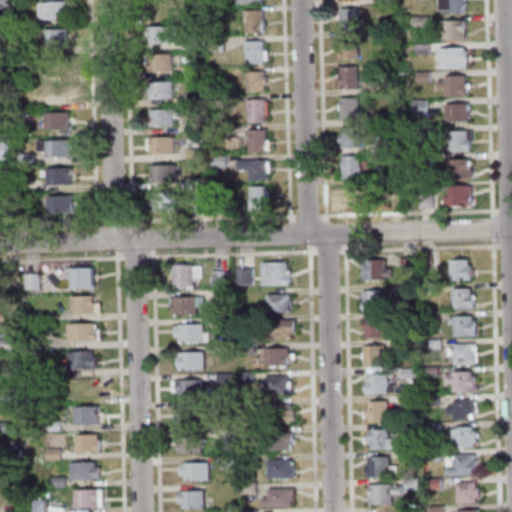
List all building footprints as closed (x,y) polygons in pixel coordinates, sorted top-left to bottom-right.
[(176,0),(150,0),(151,15),(176,15),(176,0)] [(463,13),(442,13),(442,0),(464,0),(464,4),(463,4),(463,13)] [(64,2),(65,9),(66,8),(66,18),(42,19),(41,3),(64,2)] [(339,8),(357,8),(357,30),(340,31),(339,8)] [(245,33),(245,20),(244,20),(244,11),(261,10),(262,33),(245,33)] [(32,26),(18,26),(17,15),(32,14),(32,26)] [(428,27),(415,27),(414,17),(428,17),(428,27)] [(442,21),(463,20),(464,39),(443,39),(442,21)] [(147,26),(171,25),(171,42),(148,44),(147,37),(143,38),(143,31),(147,31),(147,26)] [(44,46),(43,30),(66,29),(66,45),(44,46)] [(182,48),(182,37),(198,36),(199,48),(182,48)] [(208,37),(223,37),(223,52),(209,53),(208,37)] [(339,39),(356,38),(357,49),(358,49),(358,58),(340,59),(339,39)] [(19,53),(18,40),(33,39),(34,53),(19,53)] [(262,41),(263,50),(267,50),(267,60),(263,60),(263,63),(247,64),(246,51),(245,51),(245,42),(262,41)] [(416,55),(415,44),(428,44),(429,54),(416,55)] [(464,47),(465,66),(439,67),(439,48),(464,47)] [(172,70),(149,71),(148,65),(145,65),(144,55),(171,54),(172,70)] [(72,60),(47,60),(47,75),(72,75),(72,60)] [(197,77),(184,77),(183,67),(196,67),(197,77)] [(340,89),(340,67),(356,67),(356,78),(357,77),(358,89),(340,89)] [(263,71),(263,76),(266,76),(267,83),(264,83),(264,91),(247,92),(247,72),(263,71)] [(416,82),(416,71),(429,71),(430,81),(416,82)] [(444,77),(464,76),(464,83),(466,83),(466,96),(444,96),(444,89),(436,89),(436,81),(444,81),(444,77)] [(147,83),(172,82),(173,98),(148,99),(147,83)] [(370,93),(370,82),(385,82),(385,93),(370,93)] [(56,102),(55,86),(67,85),(68,90),(71,90),(71,96),(68,96),(68,101),(56,102)] [(30,105),(16,106),(15,91),(29,90),(30,105)] [(209,107),(209,94),(225,93),(225,106),(209,107)] [(185,94),(200,94),(201,104),(185,105),(185,94)] [(340,120),(340,98),(357,98),(358,108),(359,119),(340,120)] [(248,122),(248,109),(247,109),(247,100),(264,99),(265,121),(248,122)] [(426,117),(413,117),(413,100),(426,99),(426,117)] [(467,103),(468,120),(446,121),(445,103),(467,103)] [(174,126),(151,127),(150,110),(173,109),(173,111),(179,111),(179,118),(173,118),(174,126)] [(68,112),(69,128),(45,129),(45,113),(68,112)] [(387,112),(387,124),(373,124),(372,112),(387,112)] [(202,132),(185,132),(185,122),(202,121),(202,132)] [(239,148),(211,149),(210,127),(225,127),(226,138),(239,137),(239,148)] [(341,127),(358,127),(358,137),(359,137),(359,147),(341,147),(341,127)] [(416,137),(415,128),(428,128),(429,137),(416,137)] [(266,130),(266,139),(268,139),(268,149),(266,149),(266,152),(250,152),(249,140),(248,140),(247,130),(266,130)] [(448,132),(471,131),(471,142),(469,142),(469,151),(441,152),(441,138),(448,138),(448,132)] [(376,151),(375,137),(389,136),(389,151),(376,151)] [(151,154),(150,138),(174,137),(175,153),(151,154)] [(69,140),(69,156),(46,157),(46,150),(37,150),(36,142),(69,140)] [(9,142),(0,141),(0,158),(9,158),(9,142)] [(186,159),(186,150),(200,149),(200,159),(186,159)] [(34,164),(18,165),(18,154),(33,154),(34,164)] [(360,178),(342,178),(341,156),(358,155),(359,167),(360,178)] [(212,157),(225,156),(225,167),(212,167),(212,157)] [(430,164),(416,165),(416,156),(430,156),(430,164)] [(468,158),(468,166),(469,166),(470,171),(471,171),(471,178),(447,179),(446,159),(468,158)] [(237,160),(266,159),(266,162),(269,161),(270,171),(266,171),(267,179),(250,180),(249,169),(237,170),(237,160)] [(175,181),(152,182),(151,166),(174,165),(175,181)] [(47,185),(47,168),(70,167),(71,184),(47,185)] [(0,186),(0,172),(10,172),(11,186),(0,186)] [(183,188),(182,178),(200,177),(200,187),(183,188)] [(267,185),(267,208),(250,208),(249,186),(267,185)] [(361,206),(342,206),(342,186),(360,186),(361,206)] [(448,205),(448,204),(443,204),(443,197),(448,196),(448,187),(470,186),(471,205),(448,205)] [(175,210),(152,211),(152,193),(175,192),(175,210)] [(397,193),(397,207),(388,208),(388,194),(397,193)] [(432,207),(418,208),(418,193),(431,193),(432,207)] [(72,213),(48,214),(47,196),(71,195),(72,213)] [(231,209),(213,210),(212,195),(221,195),(221,200),(230,200),(231,209)] [(203,197),(204,213),(194,214),(193,197),(203,197)] [(12,221),(0,221),(0,205),(11,205),(12,221)] [(28,220),(18,220),(18,206),(27,206),(28,220)] [(429,253),(429,268),(422,268),(421,253),(429,253)] [(400,257),(400,272),(413,272),(413,257),(400,257)] [(361,262),(365,262),(365,259),(383,259),(383,268),(390,268),(391,276),(384,276),(384,279),(361,279),(361,262)] [(450,259),(467,259),(468,264),(470,264),(471,279),(450,279),(450,272),(449,271),(449,265),(450,265),(450,259)] [(235,269),(251,268),(251,276),(261,275),(260,263),(285,262),(286,269),(288,269),(288,284),(261,285),(260,279),(251,280),(251,284),(236,285),(235,269)] [(173,265),(192,264),(192,266),(200,265),(201,277),(193,277),(193,285),(174,286),(173,265)] [(94,285),(94,266),(73,267),(74,286),(94,285)] [(213,286),(212,271),(227,270),(228,286),(213,286)] [(23,273),(23,289),(38,288),(37,273),(23,273)] [(424,284),(436,283),(437,293),(424,294),(424,284)] [(452,288),(470,287),(470,293),(473,292),(473,308),(452,308),(452,301),(451,301),(451,294),(452,294),(452,288)] [(228,303),(214,304),(213,290),(228,290),(228,303)] [(361,291),(369,291),(369,290),(385,290),(385,311),(362,311),(361,291)] [(288,293),(289,310),(266,311),(266,294),(288,293)] [(69,296),(70,313),(99,312),(98,302),(93,302),(93,295),(69,296)] [(202,296),(203,306),(195,306),(195,313),(172,314),(171,297),(202,296)] [(454,316),(471,316),(471,320),(474,320),(475,335),(454,336),(454,316)] [(364,318),(364,338),(386,337),(385,317),(364,318)] [(215,332),(215,318),(230,318),(230,331),(215,332)] [(294,332),(290,332),(291,336),(267,337),(266,321),(294,320),(294,332)] [(69,323),(69,340),(97,340),(96,328),(94,328),(94,322),(69,323)] [(178,324),(202,323),(202,332),(207,332),(207,341),(179,342),(179,335),(174,336),(174,326),(178,326),(178,324)] [(0,338),(0,348),(12,348),(11,338),(0,338)] [(440,339),(441,348),(426,349),(425,339),(440,339)] [(402,340),(417,340),(417,350),(403,351),(402,340)] [(453,343),(473,342),(473,344),(474,346),(474,349),(473,351),(473,352),(477,352),(477,355),(475,355),(475,363),(453,364),(453,343)] [(363,345),(384,344),(384,350),(391,350),(391,357),(385,357),(385,366),(364,367),(363,345)] [(231,345),(231,355),(216,356),(215,346),(231,345)] [(253,355),(237,355),(237,345),(252,345),(253,355)] [(264,349),(287,348),(287,353),(290,353),(290,359),(287,359),(288,365),(265,366),(264,349)] [(66,350),(66,369),(92,368),(92,365),(95,365),(95,355),(91,355),(91,350),(66,350)] [(203,352),(203,369),(179,370),(178,353),(203,352)] [(35,363),(35,375),(51,375),(50,363),(35,363)] [(3,366),(3,376),(16,376),(16,366),(3,366)] [(424,367),(438,367),(439,376),(424,377),(424,367)] [(401,368),(415,368),(416,379),(401,379),(401,368)] [(239,372),(253,371),(254,381),(239,382),(239,372)] [(452,371),(471,371),(471,375),(475,375),(475,379),(474,379),(474,385),(477,385),(477,391),(452,391),(452,384),(444,385),(444,374),(452,374),(452,371)] [(366,394),(395,393),(395,384),(387,385),(387,373),(370,373),(370,377),(365,377),(366,394)] [(215,384),(215,374),(231,374),(231,383),(215,384)] [(265,376),(288,375),(288,381),(291,381),(291,392),(266,393),(265,376)] [(175,380),(199,379),(199,387),(207,386),(207,396),(178,398),(178,391),(176,391),(175,380)] [(2,394),(2,405),(16,404),(16,393),(2,394)] [(402,395),(402,406),(417,406),(416,395),(402,395)] [(438,405),(438,395),(426,395),(426,405),(438,405)] [(231,408),(211,408),(211,401),(231,400),(231,408)] [(368,401),(387,400),(387,402),(394,402),(394,409),(387,409),(387,422),(368,422),(368,417),(366,417),(366,406),(368,406),(368,401)] [(453,400),(453,405),(446,406),(446,415),(453,414),(453,419),(470,419),(469,414),(475,414),(475,400),(453,400)] [(290,404),(290,410),(294,409),(294,419),(290,419),(290,421),(267,422),(267,405),(290,404)] [(73,424),(97,423),(96,405),(72,406),(73,424)] [(197,406),(198,424),(175,425),(175,407),(197,406)] [(45,431),(59,430),(59,420),(45,421),(45,431)] [(0,422),(0,432),(11,432),(10,422),(0,422)] [(425,422),(439,422),(439,433),(425,433),(425,422)] [(402,423),(417,423),(417,436),(402,436),(402,423)] [(454,426),(473,426),(473,430),(476,430),(476,442),(473,442),(473,446),(455,447),(454,426)] [(254,436),(241,437),(241,428),(253,427),(254,436)] [(368,429),(388,429),(388,438),(395,438),(395,449),(371,449),(370,443),(366,443),(366,436),(369,436),(368,429)] [(232,439),(217,439),(217,431),(232,431),(232,439)] [(293,444),(290,444),(290,449),(267,450),(267,432),(292,431),(293,444)] [(98,433),(74,433),(74,451),(98,451),(98,433)] [(200,452),(178,453),(178,451),(177,441),(178,441),(178,435),(199,434),(200,452)] [(45,448),(45,459),(60,459),(59,448),(45,448)] [(440,450),(440,460),(426,461),(426,450),(440,450)] [(402,451),(402,462),(417,461),(417,451),(402,451)] [(455,454),(474,453),(474,459),(476,459),(477,466),(475,466),(475,474),(446,475),(445,465),(452,465),(452,459),(455,459),(455,454)] [(241,455),(255,455),(256,463),(241,463),(241,455)] [(220,466),(219,456),(233,456),(234,465),(220,466)] [(367,456),(389,456),(389,465),(396,465),(396,476),(367,476),(367,456)] [(267,459),(291,459),(291,466),(293,466),(293,477),(268,478),(267,459)] [(94,461),(70,461),(70,479),(94,479),(94,478),(98,478),(98,466),(94,466),(94,461)] [(183,462),(207,462),(208,480),(184,481),(183,474),(179,475),(179,464),(183,464),(183,462)] [(4,472),(4,487),(19,487),(19,472),(4,472)] [(49,476),(49,486),(64,486),(63,476),(49,476)] [(404,478),(404,489),(418,489),(418,478),(404,478)] [(441,478),(441,489),(429,489),(428,478),(441,478)] [(456,482),(457,503),(476,502),(476,497),(479,497),(479,490),(478,490),(478,486),(475,486),(475,481),(456,482)] [(255,493),(242,493),(241,483),(255,482),(255,493)] [(369,484),(369,504),(392,503),(391,494),(401,494),(401,486),(391,486),(391,484),(369,484)] [(294,500),(290,500),(291,505),(261,506),(261,498),(268,497),(268,489),(293,487),(294,500)] [(74,506),(102,506),(102,489),(74,489),(74,506)] [(202,490),(203,507),(181,508),(181,502),(178,503),(178,491),(202,490)] [(31,511),(31,500),(45,500),(45,511),(31,511)]
